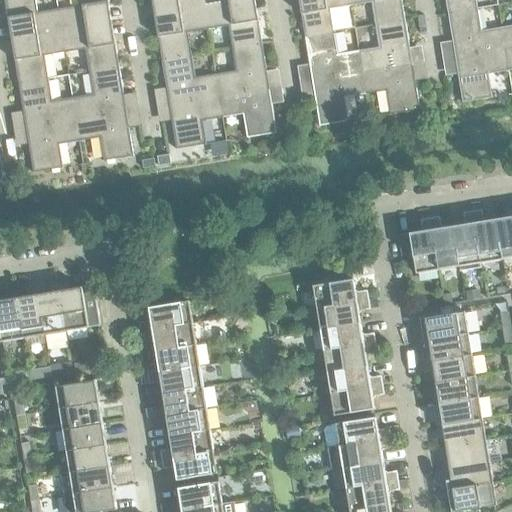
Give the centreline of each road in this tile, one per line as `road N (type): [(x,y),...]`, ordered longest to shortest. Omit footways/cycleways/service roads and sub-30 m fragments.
road 1 (residential): [(423,511),(377,207),(511,186)]
road 2 (residential): [(150,511),(106,252)]
